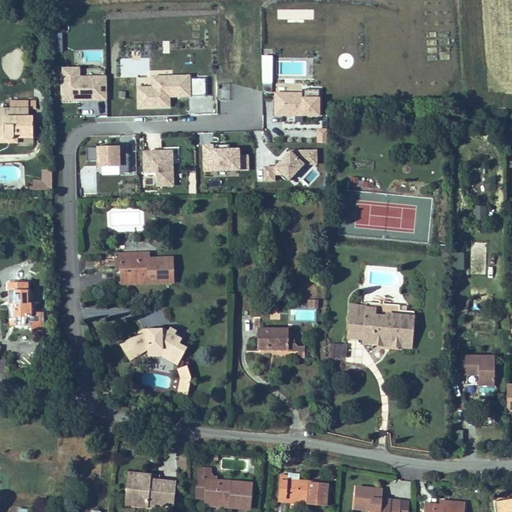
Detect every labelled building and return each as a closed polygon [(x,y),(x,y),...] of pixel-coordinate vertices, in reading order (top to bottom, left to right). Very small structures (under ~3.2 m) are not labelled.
[(52,40),(53,51),(62,51),(62,40),(52,40)] [(272,91),(272,55),(261,55),(261,91),(272,91)] [(79,76),(79,66),(60,67),(61,104),(107,102),(107,75),(79,76)] [(191,96),(190,74),(150,75),(151,86),(136,87),(137,109),(170,108),(169,96),(191,96)] [(228,98),(229,88),(220,87),(219,97),(228,98)] [(322,102),(319,102),(319,92),(302,92),(302,95),(276,95),(276,119),(302,119),(302,120),(322,121),(322,102)] [(0,134),(4,135),(5,137),(5,138),(9,140),(13,138),(14,135),(14,134),(14,117),(29,117),(29,109),(36,109),(36,101),(29,101),(29,108),(11,108),(0,108),(0,134)] [(32,117),(14,117),(14,134),(13,138),(9,140),(5,138),(5,137),(0,137),(0,143),(18,143),(19,138),(33,139),(32,117)] [(326,142),(327,128),(318,127),(317,142),(326,142)] [(119,145),(95,146),(95,148),(96,160),(96,168),(118,167),(120,167),(119,154),(119,145)] [(96,160),(95,148),(86,148),(87,160),(96,160)] [(231,148),(204,149),(205,177),(242,176),(242,174),(249,173),(249,158),(241,158),(241,153),(231,154),(231,148)] [(298,179),(308,167),(318,167),(318,152),(290,152),(276,169),(264,169),(265,184),(277,184),(277,178),(281,178),(290,186),(297,178),(298,179)] [(129,153),(119,154),(120,167),(118,167),(118,173),(130,172),(129,153)] [(173,154),(144,155),(144,176),(157,176),(157,190),(174,190),(173,154)] [(28,186),(28,190),(47,191),(47,187),(51,187),(51,170),(42,170),(42,180),(33,180),(33,186),(28,186)] [(485,223),(486,206),(472,205),(472,222),(485,223)] [(470,273),(485,274),(486,244),(471,243),(470,273)] [(452,270),(464,269),(463,252),(451,253),(452,270)] [(149,260),(149,253),(137,254),(137,259),(116,259),(116,269),(122,269),(125,269),(125,273),(122,273),(122,283),(138,283),(138,273),(157,272),(157,282),(173,282),(173,258),(157,258),(157,260),(149,260)] [(27,283),(9,284),(9,305),(10,305),(15,305),(15,325),(34,325),(34,316),(34,304),(27,304),(27,283)] [(364,333),(363,339),(412,343),(414,317),(399,315),(400,310),(400,305),(367,302),(366,307),(351,306),(349,332),(364,333)] [(288,350),(289,333),(289,328),(258,328),(258,350),(288,350)] [(163,350),(181,359),(187,348),(179,344),(182,339),(175,335),(169,331),(164,329),(143,330),(138,333),(139,334),(121,345),(130,361),(148,350),(163,350)] [(363,344),(411,348),(412,343),(363,339),(363,344)] [(347,357),(347,344),(336,343),(336,356),(347,357)] [(298,357),(305,357),(305,347),(294,347),(294,351),(298,351),(298,357)] [(148,357),(161,356),(177,365),(181,359),(163,350),(148,350),(148,357)] [(495,356),(460,356),(460,374),(479,374),(479,385),(495,385),(495,356)] [(174,393),(183,398),(193,379),(188,367),(178,370),(182,379),(174,393)] [(462,443),(462,429),(453,430),(453,443),(462,443)] [(252,484),(217,481),(218,477),(214,477),(211,473),(211,469),(199,468),(197,493),(206,493),(206,498),(206,500),(224,502),(224,500),(231,500),(230,507),(250,509),(252,484)] [(139,482),(140,474),(129,473),(128,480),(139,482)] [(176,482),(159,481),(150,480),(151,475),(140,474),(139,482),(128,480),(127,492),(135,493),(133,505),(148,506),(148,500),(154,500),(154,503),(155,503),(173,505),(176,482)] [(288,480),(288,477),(280,476),(278,498),(308,501),(308,505),(326,506),(328,484),(298,481),(288,480)] [(382,499),(377,499),(377,489),(356,487),(354,509),(370,510),(369,511),(399,511),(401,501),(382,499)] [(133,505),(135,493),(127,492),(126,504),(133,505)] [(511,511),(511,500),(496,503),(497,511),(511,511)] [(464,511),(465,503),(445,501),(444,505),(440,505),(425,504),(423,511),(464,511)]
